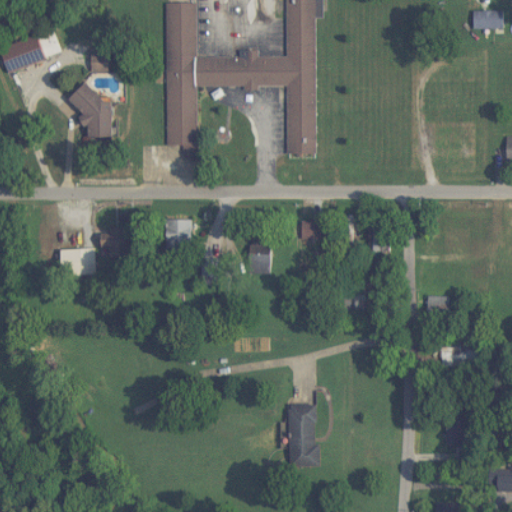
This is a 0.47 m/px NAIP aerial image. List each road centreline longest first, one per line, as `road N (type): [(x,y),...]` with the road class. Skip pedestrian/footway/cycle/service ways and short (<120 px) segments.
road 1 (residential): [(511,195),(184,194)]
road 2 (residential): [(399,511),(408,363),(404,194)]
road 3 (residential): [(184,194),(0,194)]
